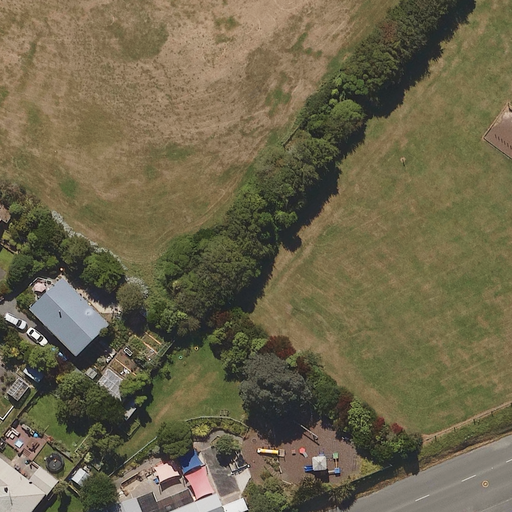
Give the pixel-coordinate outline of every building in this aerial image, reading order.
[(67,283),(33,317),(80,365),(115,332),(67,283)] [(136,392),(110,373),(96,393),(122,412),(136,392)] [(31,390),(20,379),(7,394),(18,404),(31,390)] [(31,486),(0,461),(0,511),(39,511),(61,485),(42,471),(31,486)] [(157,469),(164,485),(182,477),(175,462),(157,469)] [(82,469),(72,481),(85,492),(95,481),(82,469)] [(191,487),(159,500),(155,491),(106,511),(246,511),(252,510),(245,493),(224,502),(219,490),(196,500),(191,487)]
